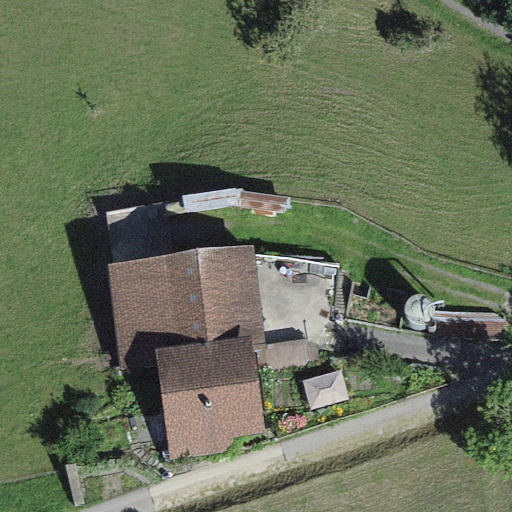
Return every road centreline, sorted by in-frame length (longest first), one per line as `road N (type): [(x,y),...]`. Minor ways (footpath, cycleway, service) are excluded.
road 1 (track): [(511,383),(118,511)]
road 2 (track): [(511,366),(274,317)]
